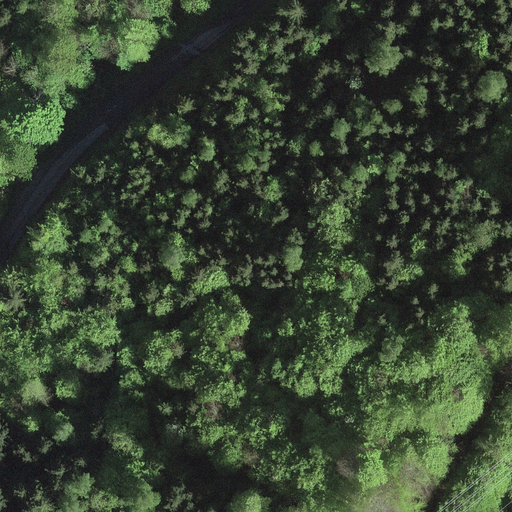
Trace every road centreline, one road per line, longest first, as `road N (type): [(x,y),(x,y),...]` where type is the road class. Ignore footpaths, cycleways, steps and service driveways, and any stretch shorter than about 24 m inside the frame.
road 1 (unclassified): [(0,266),(63,170),(264,0)]
road 2 (track): [(511,368),(430,511)]
